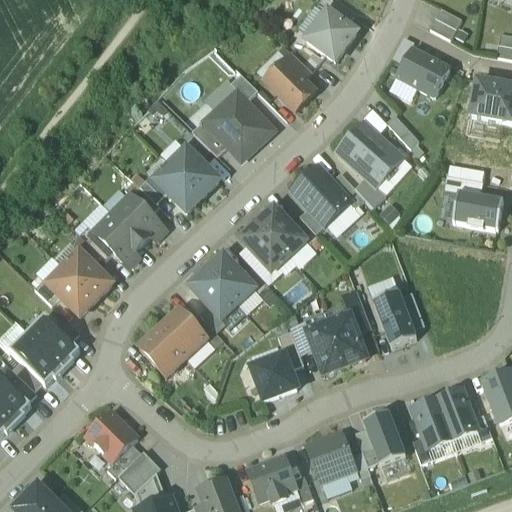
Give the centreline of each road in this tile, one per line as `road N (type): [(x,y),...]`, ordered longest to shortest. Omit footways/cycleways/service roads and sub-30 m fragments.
road 1 (residential): [(402,0),(354,102),(129,310),(104,381)]
road 2 (residential): [(104,381),(184,447),(208,456),(237,453),(343,402),(482,359),(511,315)]
road 3 (residential): [(104,381),(0,488)]
